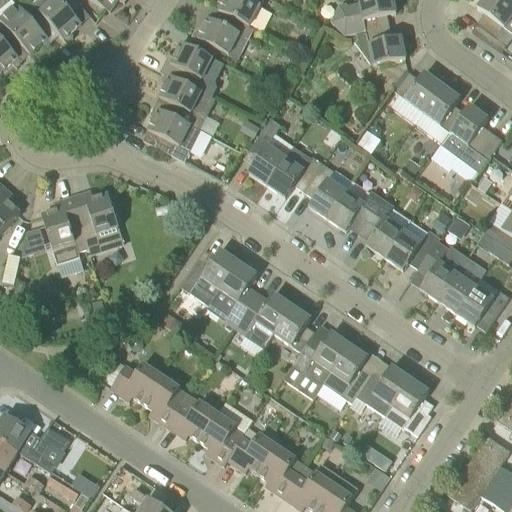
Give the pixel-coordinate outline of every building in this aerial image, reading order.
[(0,23),(3,27),(6,31),(10,35),(11,35),(30,57),(41,47),(45,51),(59,38),(41,16),(33,7),(32,7),(25,0),(24,0),(0,21),(0,23)] [(40,0),(33,7),(41,16),(59,38),(60,38),(67,47),(74,41),(70,37),(90,19),(72,0),(40,0)] [(86,0),(109,15),(118,2),(122,5),(125,0),(86,0)] [(245,27),(249,30),(264,0),(223,0),(217,13),(245,27)] [(345,38),(365,34),(366,35),(390,30),(387,19),(396,17),(392,0),(364,0),(359,1),(361,13),(353,14),(346,7),(339,8),(331,25),(345,38)] [(511,9),(499,0),(485,0),(477,11),(485,17),(478,26),(497,41),(504,31),(511,36),(511,9)] [(511,0),(499,0),(511,9),(511,0)] [(200,35),(195,32),(191,40),(229,58),(245,27),(217,13),(212,11),(200,35)] [(10,35),(6,31),(3,27),(0,29),(0,75),(0,76),(12,66),(15,70),(30,57),(11,35),(10,35)] [(406,62),(401,40),(392,42),(390,30),(366,35),(373,69),(406,62)] [(222,66),(180,45),(173,59),(168,57),(159,75),(164,77),(186,88),(187,88),(214,102),(215,101),(211,99),(216,90),(214,83),(222,66)] [(395,96),(422,116),(442,89),(424,76),(419,83),(409,76),(395,96)] [(166,86),(154,110),(190,129),(201,134),(203,130),(201,129),(202,127),(192,123),(196,114),(206,119),(214,102),(187,88),(186,88),(164,77),(161,84),(166,86)] [(440,149),(441,149),(465,117),(464,116),(455,110),(460,102),(442,89),(422,116),(450,136),(440,149)] [(478,177),(488,164),(502,144),(483,130),(488,123),(470,109),(464,116),(465,117),(441,149),(478,177)] [(169,157),(185,165),(201,134),(190,129),(154,110),(150,117),(155,120),(143,144),(169,157)] [(267,189),(293,150),(294,148),(275,135),(279,129),(270,123),(243,162),(253,169),(248,177),(267,189)] [(293,150),(267,189),(285,202),(294,189),(304,196),(310,187),(323,168),(311,159),(310,161),(293,150)] [(327,223),(346,195),(327,183),(333,174),(323,168),(310,187),(304,196),(314,203),(309,210),(327,223)] [(0,187),(0,238),(20,216),(9,206),(14,200),(0,187)] [(124,247),(119,231),(108,197),(93,202),(91,195),(73,201),(89,253),(90,257),(124,247)] [(346,195),(327,223),(346,235),(351,228),(361,235),(368,226),(382,204),(371,196),(363,207),(346,195)] [(89,253),(73,201),(54,207),(56,213),(41,218),(57,268),(80,261),(78,256),(89,253)] [(368,226),(361,235),(371,241),(366,249),(384,262),(403,234),(410,224),(392,212),(393,211),(382,204),(368,226)] [(511,218),(495,243),(511,254),(511,218)] [(408,266),(418,273),(440,241),(429,234),(427,236),(410,224),(403,234),(384,262),(403,274),(408,266)] [(440,241),(418,273),(429,280),(420,293),(438,305),(468,261),(451,249),(448,253),(437,246),(441,242),(440,241)] [(488,255),(508,268),(511,262),(511,254),(495,243),(488,255)] [(211,306),(238,266),(220,253),(215,261),(205,254),(180,290),(208,310),(211,306)] [(468,261),(438,305),(457,318),(475,290),(483,278),(486,274),(468,261)] [(224,324),(235,332),(258,298),(248,291),(257,278),(238,266),(211,306),(228,317),(224,324)] [(475,290),(457,318),(475,330),(480,323),(490,329),(510,301),(499,293),(493,302),(475,290)] [(273,337),(274,337),(292,309),(274,297),(269,305),(258,298),(235,332),(246,339),(246,338),(264,350),(273,337)] [(311,322),(292,309),(274,337),(292,349),(301,356),(302,356),(309,346),(316,336),(315,336),(306,330),(311,322)] [(323,387),(323,388),(350,348),(321,329),(315,336),(316,336),(309,346),(302,356),(285,383),(312,403),(322,389),(323,387)] [(356,401),(373,375),(363,368),(368,361),(350,348),(323,388),(351,407),(356,400),(356,401)] [(132,401),(142,407),(161,379),(143,367),(136,377),(126,370),(110,393),(129,406),(132,401)] [(356,401),(385,420),(410,382),(392,370),(383,382),(373,375),(356,401)] [(161,379),(142,407),(152,414),(149,419),(167,431),(182,408),(173,402),(180,392),(161,379)] [(418,440),(431,420),(428,418),(434,409),(423,402),(429,395),(410,382),(385,420),(402,432),(403,430),(418,440)] [(511,401),(497,425),(511,434),(511,401)] [(182,408),(167,431),(185,444),(189,439),(199,445),(217,417),(199,405),(192,415),(182,408)] [(227,465),(239,447),(238,446),(229,440),(236,430),(217,417),(199,445),(208,452),(205,457),(224,470),(227,465)] [(6,420),(0,429),(0,443),(53,477),(57,469),(44,461),(52,449),(63,457),(71,445),(48,431),(42,442),(6,420)] [(258,478),(277,450),(259,438),(252,448),(242,441),(238,446),(239,447),(227,465),(245,477),(248,472),(258,478)] [(487,440),(467,469),(504,494),(511,481),(511,477),(500,470),(510,455),(487,440)] [(0,443),(0,470),(6,474),(18,455),(25,460),(21,467),(43,480),(42,482),(47,486),(53,477),(0,443)] [(265,490),(283,502),(298,479),(289,473),(296,463),(277,450),(258,478),(268,485),(265,490)] [(504,494),(467,469),(448,499),(467,511),(472,511),(481,500),(494,509),(504,494)] [(317,511),(334,488),(315,476),(308,486),(298,479),(283,502),(297,511),(303,511),(305,510),(308,511),(317,511)] [(28,488),(40,496),(45,489),(33,481),(28,488)] [(346,511),(345,511),(352,501),(334,488),(317,511),(346,511)] [(144,510),(142,511),(162,511),(134,493),(130,500),(144,510)] [(511,511),(511,499),(504,494),(494,509),(499,511),(511,511)] [(84,497),(77,508),(82,511),(84,511),(91,502),(84,497)] [(20,501),(15,508),(21,511),(30,511),(33,509),(20,501)]
